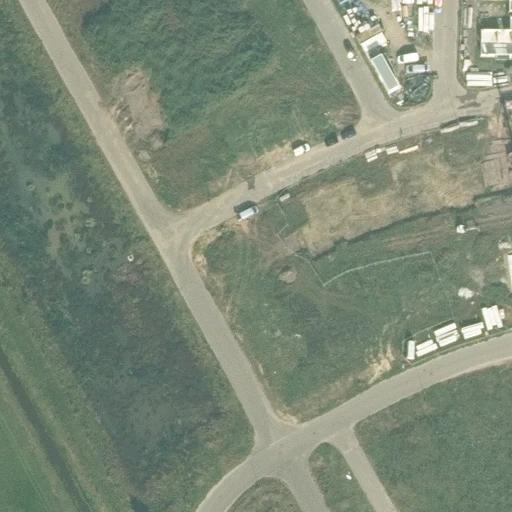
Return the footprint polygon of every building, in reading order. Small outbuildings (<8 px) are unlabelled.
[(74,0),(73,1),(74,3),(74,2),(85,23),(123,1),(122,0),(74,0)] [(244,0),(240,0),(220,11),(227,24),(236,19),(247,40),(285,19),(274,0),(268,0),(250,10),(244,0)] [(511,0),(480,0),(481,2),(508,2),(508,15),(511,15),(511,0)] [(123,1),(85,23),(97,43),(97,45),(121,32),(127,43),(150,30),(143,18),(135,23),(135,22),(123,1)] [(285,19),(247,40),(259,62),(251,66),(258,78),(281,65),(274,54),(297,41),(285,19)] [(479,32),(479,59),(494,59),(494,62),(510,62),(510,59),(511,59),(511,19),(509,19),(509,32),(479,32)] [(142,70),(119,83),(120,85),(131,105),(169,84),(158,63),(158,62),(166,58),(159,46),(136,59),(142,70)] [(285,73),(262,86),(269,98),(292,85),(285,73)] [(320,81),(282,102),(295,125),(309,117),(311,120),(325,112),(323,109),(332,104),(320,81)] [(169,84),(131,105),(143,125),(142,126),(143,127),(167,114),(173,126),(196,113),(189,101),(181,105),(181,104),(169,84)] [(201,120),(177,133),(184,145),(207,133),(201,120)] [(488,167),(476,170),(481,195),(511,188),(511,157),(508,138),(505,139),(504,136),(489,139),(489,142),(484,143),(488,167)] [(204,146),(166,167),(179,189),(193,182),(195,185),(209,177),(207,174),(216,169),(204,146)] [(417,162),(416,162),(416,163),(417,163),(432,211),(431,211),(432,212),(455,205),(457,211),(471,207),(461,176),(449,180),(448,179),(440,154),(417,162)] [(401,194),(388,198),(396,222),(431,211),(432,211),(417,163),(416,163),(393,171),(401,194)] [(351,185),(328,196),(347,237),(346,238),(348,242),(383,226),(373,202),(361,208),(351,185)] [(316,228),(304,234),(314,257),(328,251),(326,247),(327,246),(346,238),(347,237),(328,196),(325,197),(324,195),(310,201),(311,204),(306,206),(316,228)] [(246,257),(223,270),(224,272),(224,271),(236,292),(273,271),(262,250),(262,249),(270,245),(263,233),(240,246),(246,257)] [(483,263),(462,271),(475,306),(496,298),(483,263)] [(273,271),(236,292),(247,312),(247,313),(247,314),(271,301),(277,312),(300,300),(294,288),(286,292),(285,291),(273,271)] [(462,271),(441,278),(454,313),(475,306),(462,271)] [(441,278),(421,286),(434,321),(454,313),(441,278)] [(421,286),(401,293),(414,328),(434,321),(421,286)] [(401,293),(381,301),(394,336),(414,328),(401,293)] [(361,308),(359,308),(373,344),(374,344),(374,343),(394,336),(381,301),(361,308)] [(277,362),(275,363),(288,386),(290,385),(289,384),(302,377),(306,383),(327,371),(328,371),(329,370),(316,348),(315,349),(301,357),(298,351),(277,363),(277,362)]
